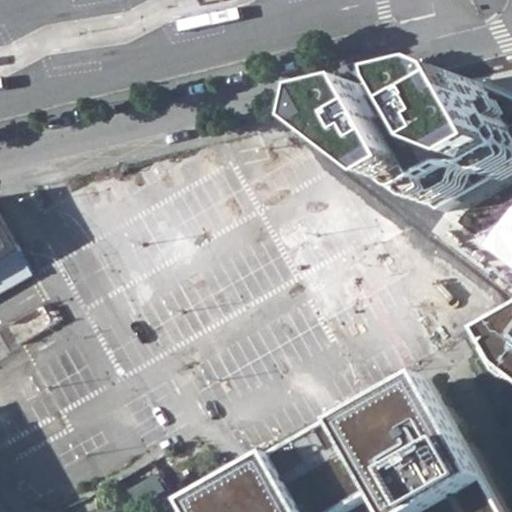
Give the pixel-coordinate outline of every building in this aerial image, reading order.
[(484,194),(511,177),(511,85),(488,75),(450,86),(432,91),(371,109),(365,139),(447,200),(460,209),(484,194)] [(0,296),(37,276),(0,206),(0,296)] [(511,220),(504,229),(491,250),(511,264),(511,220)] [(511,346),(480,364),(511,420),(511,346)] [(511,511),(511,503),(445,383),(212,511),(511,511)]
